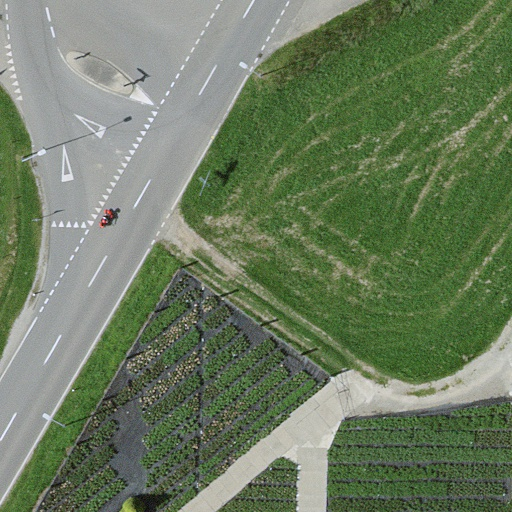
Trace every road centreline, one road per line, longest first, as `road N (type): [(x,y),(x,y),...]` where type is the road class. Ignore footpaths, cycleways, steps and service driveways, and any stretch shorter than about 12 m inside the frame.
road 1 (track): [(136,203),(370,382),(432,394),(480,373),(511,333)]
road 2 (primary): [(136,203),(0,441)]
road 3 (secondary): [(45,2),(50,61),(76,142),(136,203)]
road 4 (secondary): [(230,41),(124,12),(45,2)]
road 5 (primary): [(136,203),(230,41)]
